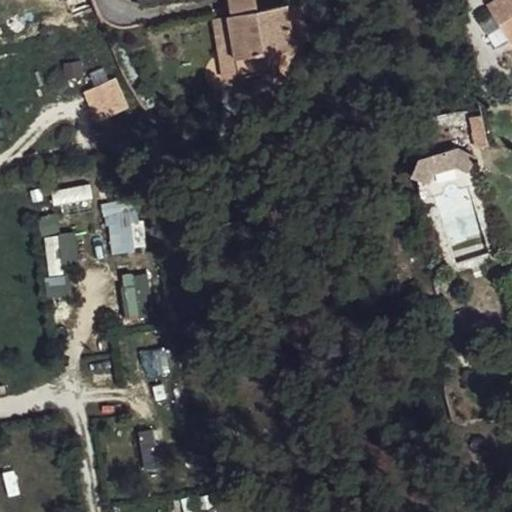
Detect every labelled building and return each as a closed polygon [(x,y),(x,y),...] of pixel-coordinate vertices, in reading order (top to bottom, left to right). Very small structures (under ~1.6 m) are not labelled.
[(235,0),(239,21),(233,24),(240,63),(303,53),(296,11),(262,13),(260,0),(235,0)] [(511,0),(510,0),(482,18),(504,52),(511,46),(511,0)] [(471,149),(483,148),(481,116),(469,117),(471,149)] [(427,168),(421,187),(431,192),(435,183),(469,175),(479,180),(484,167),(465,159),(427,168)] [(109,253),(145,250),(139,190),(103,193),(109,253)] [(149,275),(137,276),(139,317),(152,316),(149,275)] [(144,376),(158,374),(156,349),(142,350),(144,376)]
